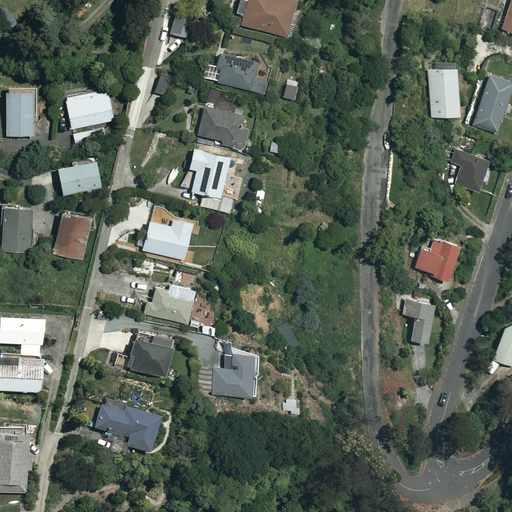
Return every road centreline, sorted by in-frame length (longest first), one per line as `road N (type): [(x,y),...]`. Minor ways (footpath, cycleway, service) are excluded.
road 1 (residential): [(392,0),(370,201),(375,427),(392,476),(407,488),(431,488),(450,471)]
road 2 (residential): [(450,471),(437,457),(436,439),(511,206)]
